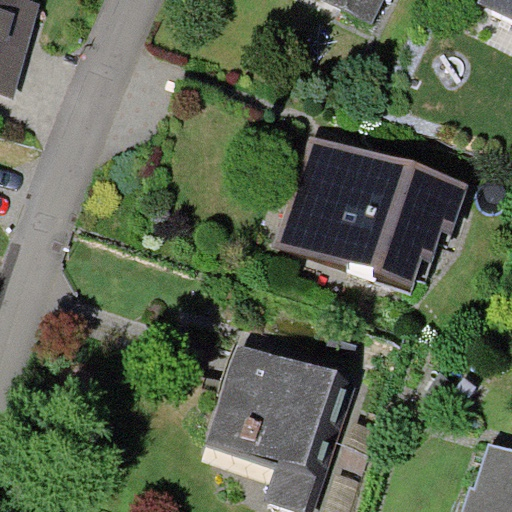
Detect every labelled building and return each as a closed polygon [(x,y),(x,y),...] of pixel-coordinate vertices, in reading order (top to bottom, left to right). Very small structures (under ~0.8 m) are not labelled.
[(24,0),(0,0),(0,94),(16,98),(40,6),(24,2),(24,0)] [(384,0),(318,0),(373,25),(384,0)] [(511,0),(486,0),(481,11),(511,25),(511,0)] [(474,200),(324,144),(277,262),(403,307),(415,276),(433,280),(445,246),(455,250),(474,200)] [(321,511),(363,394),(250,355),(210,456),(271,481),(261,504),(284,511),(321,511)] [(477,511),(511,511),(511,469),(498,464),(477,511)]
